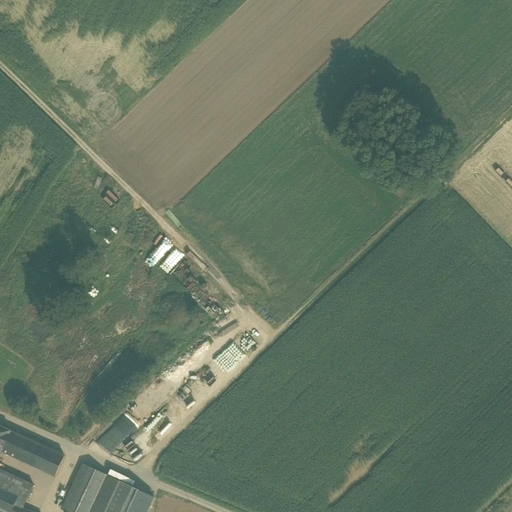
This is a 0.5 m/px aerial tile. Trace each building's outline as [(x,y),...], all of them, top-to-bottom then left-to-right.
[(155,245),(154,246),(162,255),(171,246),(153,227),(145,235),(155,245)] [(166,259),(175,251),(172,247),(163,255),(166,259)] [(135,273),(131,276),(139,284),(143,281),(135,273)] [(181,384),(226,343),(212,327),(194,343),(192,352),(178,365),(177,365),(171,371),(168,383),(164,383),(163,391),(167,396),(171,397),(173,390),(180,384),(181,384)] [(158,420),(123,457),(133,466),(168,429),(158,420)] [(0,448),(8,452),(17,431),(0,423),(0,448)] [(61,477),(71,455),(17,431),(8,452),(61,477)] [(0,511),(43,511),(30,506),(41,482),(2,464),(8,452),(0,448),(0,511)] [(88,465),(66,510),(69,511),(147,511),(155,497),(88,465)]
